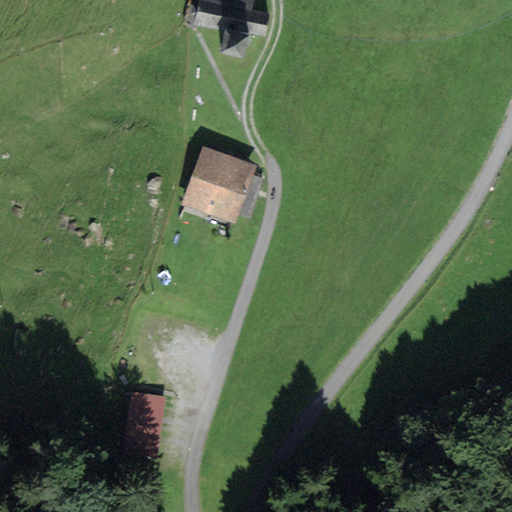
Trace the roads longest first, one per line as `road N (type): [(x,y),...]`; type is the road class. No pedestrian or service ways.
road 1 (unclassified): [(251,511),(338,376),(463,216),(511,125)]
road 2 (track): [(265,155),(251,111),(278,0)]
